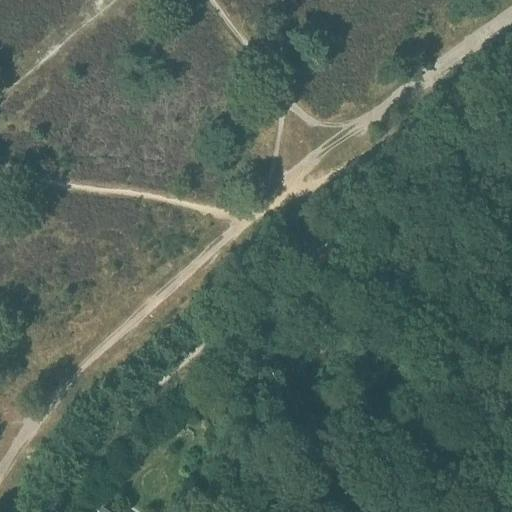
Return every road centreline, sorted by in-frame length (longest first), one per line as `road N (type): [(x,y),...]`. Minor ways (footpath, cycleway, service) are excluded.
road 1 (track): [(49,511),(77,437),(511,94)]
road 2 (unknown): [(0,176),(272,220),(296,217),(511,60)]
